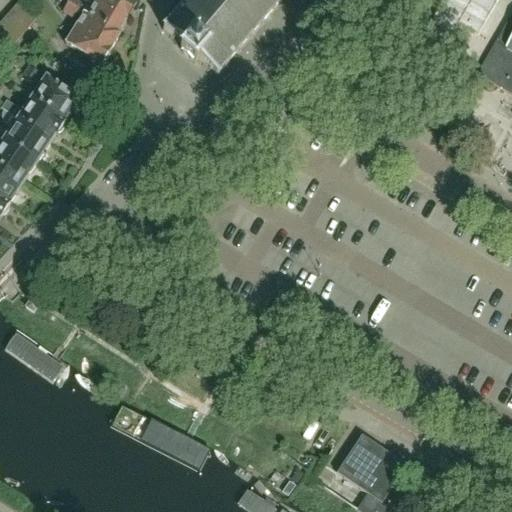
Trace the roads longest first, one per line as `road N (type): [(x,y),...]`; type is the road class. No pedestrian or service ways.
road 1 (residential): [(511,486),(90,237),(120,190),(177,142)]
road 2 (residential): [(511,210),(381,134),(285,47)]
road 3 (residential): [(155,0),(141,92),(177,142)]
road 4 (residential): [(177,142),(285,47)]
